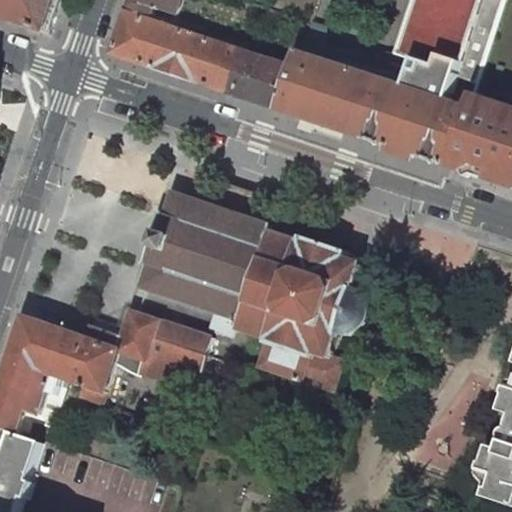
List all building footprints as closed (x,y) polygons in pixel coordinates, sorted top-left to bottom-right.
[(0,0),(0,16),(49,33),(60,0),(0,0)] [(179,14),(183,0),(132,0),(129,12),(150,20),(153,15),(156,7),(179,14)] [(484,0),(477,23),(497,30),(506,0),(484,0)] [(150,20),(129,12),(115,55),(176,76),(242,98),(283,111),(297,69),(255,55),(202,37),(204,32),(184,25),(183,31),(150,20)] [(289,49),(302,54),(312,25),(299,20),(289,49)] [(471,110),(302,54),(297,69),(283,111),(452,167),(471,110)] [(490,180),(511,187),(511,107),(504,105),(501,115),(489,111),(492,101),(475,95),(471,110),(452,167),(469,173),(473,169),(479,166),(493,171),(490,180)] [(501,115),(504,105),(492,101),(489,111),(501,115)] [(476,175),(490,180),(493,171),(479,166),(473,169),(476,175)] [(351,252),(304,237),(303,240),(273,230),(275,227),(176,194),(169,218),(166,217),(150,263),(154,264),(146,288),(221,313),(243,320),(239,330),(272,341),(270,345),(273,346),(318,361),(321,352),(335,357),(342,334),(348,335),(352,335),(357,334),(362,332),(365,330),(368,327),(371,322),(373,319),(374,313),(374,310),(373,306),(371,300),(368,296),(365,293),(361,290),(357,288),(366,263),(349,257),(351,252)] [(161,321),(137,312),(134,311),(125,339),(94,328),(90,339),(74,381),(86,385),(81,398),(105,407),(122,353),(146,361),(143,372),(196,391),(207,357),(155,339),(161,321)] [(243,320),(221,313),(216,329),(237,337),(239,330),(243,320)] [(90,339),(28,318),(0,400),(0,428),(15,434),(21,436),(30,411),(44,415),(57,375),(74,381),(90,339)] [(249,351),(161,321),(155,339),(207,357),(242,369),(249,351)] [(318,361),(273,346),(265,368),(336,394),(346,362),(335,357),(321,352),(318,361)] [(485,497),(511,504),(511,400),(508,414),(510,415),(498,449),(491,447),(489,447),(482,469),(484,470),(493,473),(496,474),(491,490),(488,489),(487,489),(484,497),(485,497)] [(21,436),(15,434),(0,479),(0,511),(23,511),(24,511),(28,499),(31,500),(36,484),(33,483),(45,444),(21,436)]
